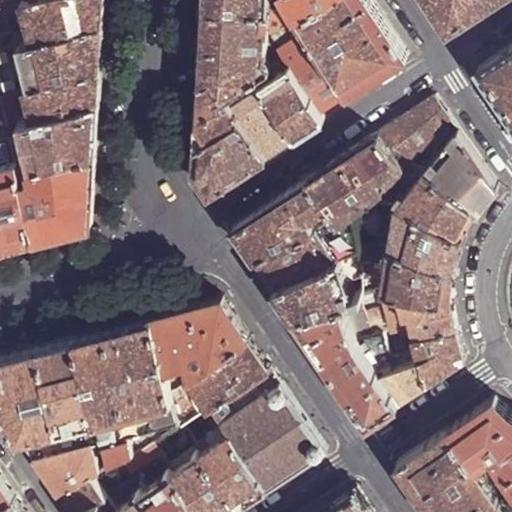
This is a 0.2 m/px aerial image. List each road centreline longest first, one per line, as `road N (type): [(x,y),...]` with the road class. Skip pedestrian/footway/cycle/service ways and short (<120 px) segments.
road 1 (residential): [(182,226),(442,57)]
road 2 (secondary): [(182,226),(227,274),(357,456)]
road 3 (secondary): [(182,226),(153,170),(148,133),(156,0)]
road 4 (secondary): [(0,296),(126,261),(182,226)]
road 5 (residential): [(499,361),(357,456)]
road 6 (residential): [(511,213),(484,265),(480,297),(499,361)]
road 7 (residential): [(511,156),(442,57)]
